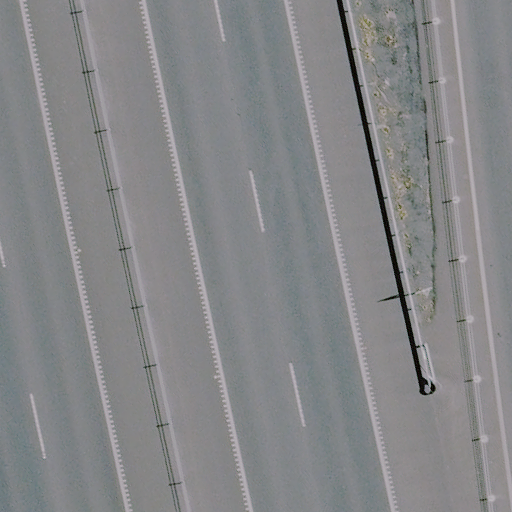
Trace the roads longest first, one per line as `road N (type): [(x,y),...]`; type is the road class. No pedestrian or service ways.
road 1 (motorway): [(216,0),(321,511)]
road 2 (motorway): [(50,511),(0,217)]
road 3 (motorway): [(492,0),(511,158)]
